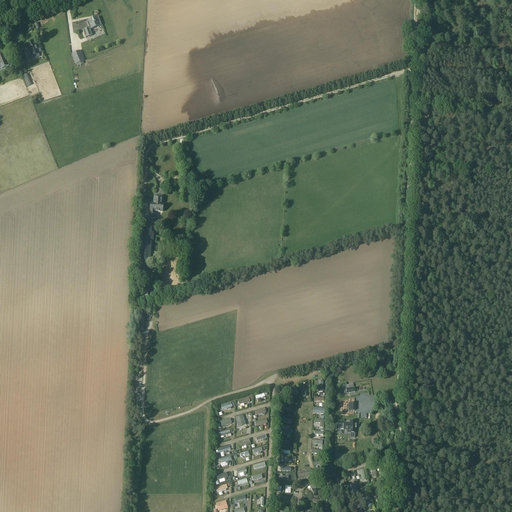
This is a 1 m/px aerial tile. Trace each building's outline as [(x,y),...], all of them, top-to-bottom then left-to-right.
[(89,28),(83,31),(86,38),(92,35),(90,30),(102,25),(98,17),(86,22),(89,28)] [(23,51),(19,53),(23,63),(28,61),(26,58),(31,56),(31,57),(32,56),(33,59),(39,57),(38,54),(39,54),(39,53),(41,52),(38,45),(36,46),(34,43),(27,46),(29,50),(28,50),(29,51),(24,53),(23,51)] [(79,51),(72,54),(76,64),(77,67),(81,65),(80,62),(83,61),(79,51)] [(0,67),(0,68),(1,69),(8,66),(11,65),(8,58),(5,59),(4,55),(0,56),(0,67)] [(154,195),(153,205),(150,204),(150,211),(150,218),(154,219),(155,212),(162,212),(163,205),(162,205),(163,196),(154,195)] [(139,229),(138,262),(153,262),(154,230),(139,229)] [(142,281),(141,297),(143,297),(143,300),(148,300),(148,297),(150,297),(150,281),(142,281)] [(136,312),(135,332),(144,332),(145,312),(136,312)] [(346,394),(355,392),(355,387),(353,388),(353,384),(346,385),(347,389),(346,389),(346,394)] [(235,418),(238,427),(246,425),(243,416),(235,418)] [(324,419),(314,419),(314,423),(319,423),(319,428),(324,428),(324,419)] [(339,429),(339,432),(343,432),(343,429),(344,429),(350,429),(350,432),(349,438),(355,438),(355,434),(355,432),(356,421),(350,420),(350,424),(344,423),(339,423),(339,429)] [(344,456),(335,451),(332,456),(341,461),(344,456)] [(310,469),(298,472),(299,479),(312,476),(310,469)] [(313,484),(309,486),(314,496),(317,494),(313,484)] [(356,484),(349,486),(352,496),(359,494),(356,484)] [(369,496),(361,499),(363,503),(366,501),(369,508),(372,506),(369,496)] [(226,501),(216,504),(218,511),(228,508),(226,501)] [(355,503),(351,504),(353,511),(357,511),(356,508),(361,506),(359,503),(355,504),(355,503)]
